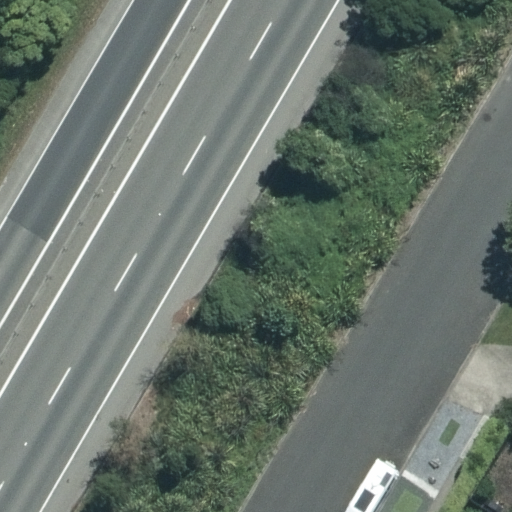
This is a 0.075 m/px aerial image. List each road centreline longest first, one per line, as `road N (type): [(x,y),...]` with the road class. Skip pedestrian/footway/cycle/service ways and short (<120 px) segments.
road 1 (trunk): [(274,0),(0,465)]
road 2 (residential): [(511,170),(309,511)]
road 3 (trunk): [(0,252),(147,0)]
